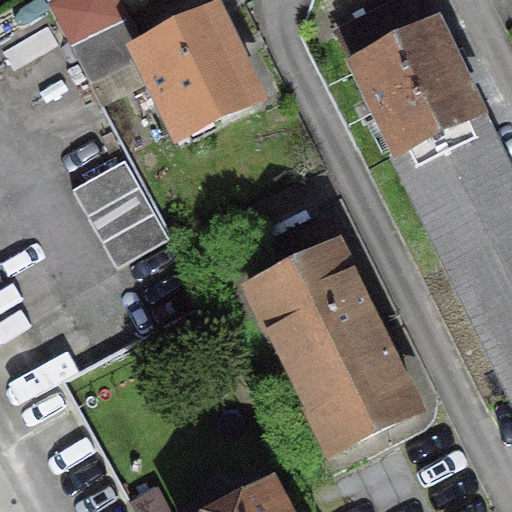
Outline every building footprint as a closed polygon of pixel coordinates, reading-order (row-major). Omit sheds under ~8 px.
[(121,0),(94,0),(68,13),(87,53),(136,30),(121,0)] [(418,0),(415,0),(340,37),(511,383),(511,188),(449,62),(418,0)] [(245,11),(157,48),(200,146),(287,109),(245,11)] [(127,161),(71,190),(117,280),(173,251),(127,161)] [(300,191),(250,215),(262,238),(311,214),(300,191)] [(333,255),(254,295),(335,456),(414,417),(333,255)] [(279,511),(272,495),(238,511),(279,511)]
